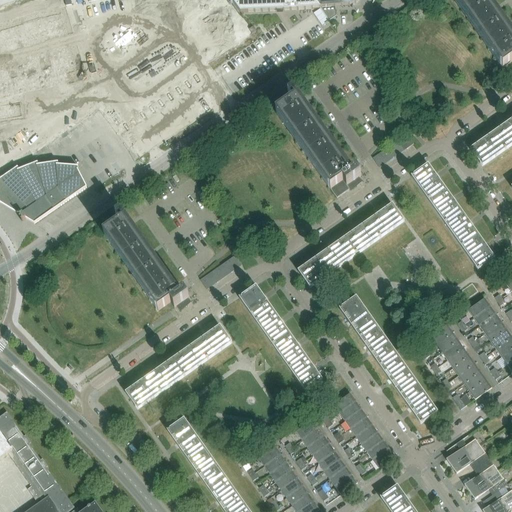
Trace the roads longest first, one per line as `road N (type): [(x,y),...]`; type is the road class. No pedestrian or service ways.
road 1 (unclassified): [(0,271),(394,0)]
road 2 (residential): [(96,421),(84,403),(90,386),(271,258)]
road 3 (residential): [(416,457),(271,258)]
road 4 (residential): [(271,258),(447,142)]
road 5 (residential): [(26,404),(133,511)]
road 6 (residential): [(179,511),(96,421)]
